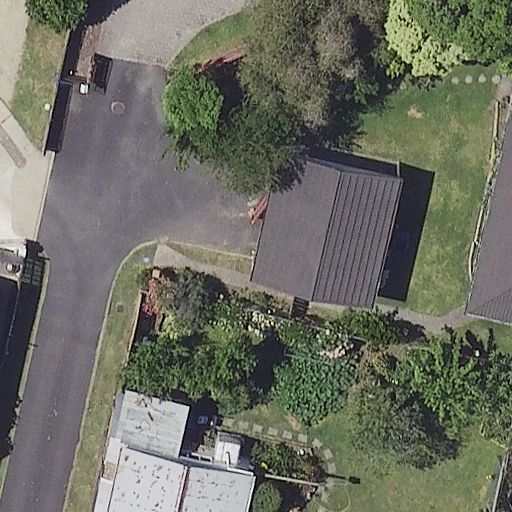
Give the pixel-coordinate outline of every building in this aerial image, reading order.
[(511,33),(507,32),(452,285),(511,297),(511,33)] [(395,152),(269,125),(241,258),(367,284),(395,152)] [(392,439),(396,382),(318,377),(314,433),(392,439)] [(232,511),(245,448),(108,419),(88,511),(232,511)] [(511,435),(498,495),(511,498),(511,435)]
